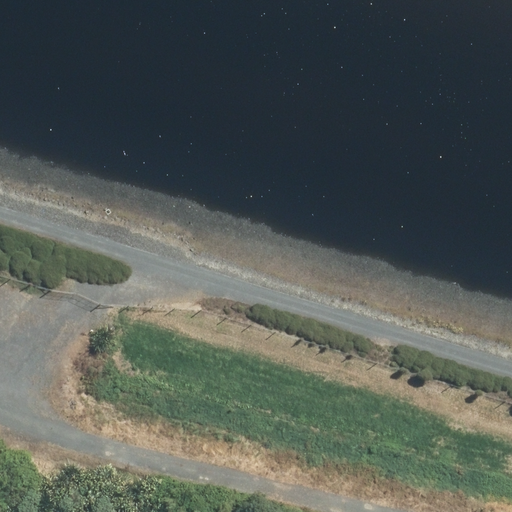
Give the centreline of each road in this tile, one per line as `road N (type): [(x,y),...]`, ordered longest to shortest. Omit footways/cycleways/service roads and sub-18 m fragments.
road 1 (track): [(350,511),(130,456),(0,411)]
road 2 (track): [(0,349),(163,264)]
